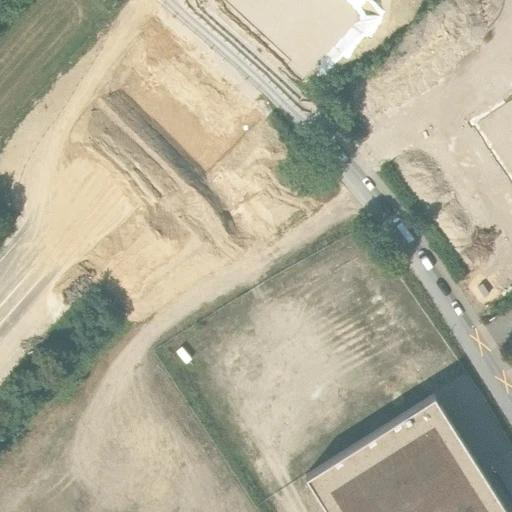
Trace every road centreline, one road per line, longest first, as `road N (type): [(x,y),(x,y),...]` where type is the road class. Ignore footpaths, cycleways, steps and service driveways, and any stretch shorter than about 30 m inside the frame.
road 1 (tertiary): [(172,0),(328,147),(406,246),(511,408)]
road 2 (motorway): [(0,345),(305,0)]
road 3 (motorway): [(247,0),(0,283)]
